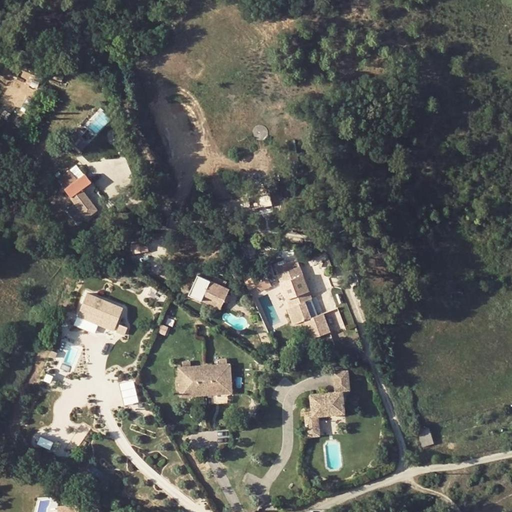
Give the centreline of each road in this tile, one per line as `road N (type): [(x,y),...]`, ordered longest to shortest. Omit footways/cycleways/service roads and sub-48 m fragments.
road 1 (track): [(124,0),(131,16),(118,68),(148,173),(167,207)]
road 2 (unclassified): [(302,511),(406,471),(511,453)]
